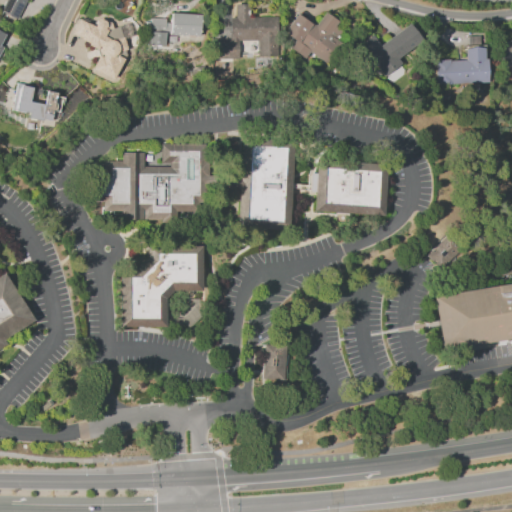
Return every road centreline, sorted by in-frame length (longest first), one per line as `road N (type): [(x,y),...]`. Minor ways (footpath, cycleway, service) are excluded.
road 1 (primary): [(198,510),(511,478)]
road 2 (primary): [(377,465),(197,479)]
road 3 (primary): [(177,480),(0,482)]
road 4 (primary): [(8,511),(178,510)]
road 5 (primary): [(511,445),(377,465)]
road 6 (residential): [(379,0),(451,16),(511,15)]
